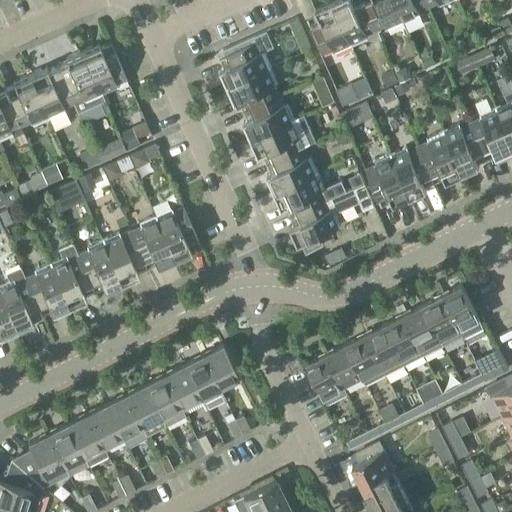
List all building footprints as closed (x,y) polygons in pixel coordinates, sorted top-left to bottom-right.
[(351,43),(331,0),(328,0),(315,6),(316,10),(306,15),(322,51),(333,46),(334,50),(351,43)] [(375,28),(363,0),(331,0),(351,43),(367,36),(365,32),(375,28)] [(363,0),(375,28),(386,23),(387,26),(403,19),(394,0),(363,0)] [(428,4),(425,0),(394,0),(403,19),(419,12),(418,9),(428,4)] [(511,23),(508,14),(499,17),(505,31),(511,27),(511,23)] [(297,15),(286,19),(293,35),(304,31),(297,15)] [(499,24),(490,27),(493,36),(502,32),(499,24)] [(227,84),(270,64),(263,49),(272,45),(265,28),(222,47),(224,53),(219,55),(223,65),(219,67),(227,84)] [(472,33),(463,37),(468,47),(476,44),(472,33)] [(97,41),(81,48),(100,92),(116,85),(115,81),(125,77),(109,40),(99,45),(97,41)] [(472,52),(478,66),(497,57),(491,44),(472,52)] [(66,60),(56,64),(72,100),(78,113),(104,101),(100,92),(81,48),(64,56),(66,60)] [(430,51),(419,56),(424,67),(435,62),(430,51)] [(478,66),(472,52),(455,60),(461,73),(478,66)] [(45,64),(28,72),(48,115),(64,108),(62,105),(72,100),(56,64),(47,68),(45,64)] [(270,64),(227,84),(234,100),(238,99),(242,108),(279,92),(274,82),(277,80),(270,64)] [(404,65),(394,69),(399,80),(409,76),(404,65)] [(391,68),(379,73),(385,86),(398,81),(391,68)] [(431,70),(419,76),(423,85),(435,80),(431,70)] [(13,83),(4,87),(20,124),(30,119),(32,123),(48,115),(28,72),(12,79),(13,83)] [(324,77),(312,82),(316,91),(328,86),(324,77)] [(405,79),(393,84),(396,92),(408,87),(405,79)] [(349,80),(333,87),(340,103),(356,96),(349,80)] [(0,136),(11,132),(10,128),(20,124),(4,87),(0,89),(0,136)] [(508,100),(495,105),(511,142),(511,88),(504,92),(508,100)] [(279,92),(242,108),(247,118),(243,120),(250,136),(294,117),(287,101),(283,102),(279,92)] [(471,120),(487,157),(496,152),(498,156),(511,150),(511,142),(495,105),(479,112),(481,116),(471,120)] [(352,106),(340,111),(346,125),(358,121),(352,106)] [(294,117),(250,136),(258,153),(262,151),(266,161),(302,145),(315,139),(303,113),(294,117)] [(487,157),(471,120),(460,125),(459,121),(443,129),(462,172),(479,165),(477,161),(487,157)] [(135,126),(122,131),(128,146),(141,140),(135,126)] [(345,127),(332,133),(337,142),(349,137),(345,127)] [(462,172),(443,129),(427,136),(428,139),(418,144),(434,180),(444,176),(445,180),(462,172)] [(119,136),(96,147),(101,158),(125,147),(119,136)] [(390,152),(409,196),(426,188),(424,184),(434,180),(418,144),(408,148),(406,145),(390,152)] [(147,145),(132,152),(138,166),(153,160),(147,145)] [(274,189),(317,170),(310,154),(307,155),(302,145),(266,161),(270,171),(266,172),(274,189)] [(93,146),(79,152),(85,165),(98,159),(93,146)] [(409,196),(390,152),(374,159),(375,162),(365,167),(381,203),(391,199),(393,203),(409,196)] [(121,157),(105,164),(112,179),(128,172),(121,157)] [(55,161),(40,168),(46,182),(61,176),(55,161)] [(317,170),(274,189),(281,206),(285,204),(289,214),(346,189),(341,178),(324,185),(317,170)] [(92,171),(78,176),(85,191),(98,185),(92,171)] [(33,177),(15,185),(21,197),(37,189),(36,187),(38,186),(33,177)] [(75,178),(49,189),(59,211),(85,200),(75,178)] [(346,189),(289,214),(294,223),(290,225),(297,242),(301,241),(305,252),(323,242),(319,233),(341,223),(335,211),(359,200),(362,209),(373,204),(364,182),(353,187),(353,186),(346,189)] [(37,192),(25,198),(29,207),(41,201),(37,192)] [(154,214),(174,257),(191,250),(189,246),(199,242),(183,205),(172,210),(170,207),(154,214)] [(9,208),(0,211),(0,212),(5,225),(15,221),(9,208)] [(174,257),(154,214),(138,221),(140,224),(130,229),(146,265),(155,261),(157,265),(174,257)] [(146,265),(130,229),(119,233),(118,230),(102,237),(121,281),(138,273),(136,269),(146,265)] [(121,281),(102,237),(86,244),(87,248),(77,252),(93,288),(103,284),(105,288),(121,281)] [(49,261),(69,304),(85,297),(84,293),(93,288),(77,252),(72,241),(58,248),(61,255),(49,261)] [(335,247),(322,253),(327,263),(339,258),(335,247)] [(69,304),(49,261),(33,268),(35,271),(24,276),(41,312),(50,308),(52,312),(69,304)] [(41,312),(24,276),(19,264),(5,271),(9,279),(0,282),(0,291),(16,328),(33,320),(31,316),(41,312)] [(484,326),(479,317),(462,283),(442,293),(459,327),(462,334),(463,336),(484,326)] [(0,334),(16,328),(0,291),(0,334)] [(443,343),(462,334),(459,327),(442,293),(422,302),(443,343)] [(424,353),(443,343),(422,302),(403,312),(424,353)] [(405,363),(424,353),(403,312),(384,322),(405,363)] [(385,372),(405,363),(384,322),(365,332),(385,372)] [(366,382),(385,372),(365,332),(345,341),(363,376),(362,376),(366,382)] [(344,385),(362,376),(363,376),(345,341),(326,351),(344,385)] [(202,353),(218,385),(239,374),(223,342),(202,353)] [(347,392),(344,385),(326,351),(306,361),(327,402),(347,392)] [(218,385),(202,353),(183,362),(199,394),(206,407),(225,398),(218,385)] [(298,354),(287,359),(292,370),(303,365),(298,354)] [(481,371),(485,378),(505,369),(501,361),(481,371)] [(199,394),(183,362),(164,372),(180,404),(199,394)] [(462,381),(466,388),(485,378),(481,371),(462,381)] [(180,404),(164,372),(144,382),(165,423),(184,413),(180,404)] [(503,415),(511,410),(511,375),(511,373),(487,385),(503,415)] [(466,388),(462,381),(443,390),(447,398),(466,388)] [(145,433),(165,423),(144,382),(125,392),(145,433)] [(447,398),(443,390),(424,400),(427,408),(447,398)] [(105,402),(121,434),(126,443),(145,433),(125,392),(105,402)] [(427,408),(424,400),(404,410),(408,417),(427,408)] [(121,434),(105,402),(86,411),(102,443),(121,434)] [(408,417),(404,410),(385,420),(389,427),(408,417)] [(511,410),(503,415),(511,433),(511,410)] [(67,421),(87,462),(107,453),(102,443),(86,411),(67,421)] [(235,417),(242,433),(250,429),(243,413),(235,417)] [(242,433),(235,417),(227,421),(234,437),(242,433)] [(389,427),(385,420),(366,429),(370,437),(389,427)] [(450,440),(460,435),(452,420),(443,424),(450,440)] [(87,462),(67,421),(48,431),(67,470),(68,472),(87,462)] [(434,444),(444,439),(437,427),(428,432),(434,444)] [(370,437),(366,429),(346,439),(350,447),(370,437)] [(27,441),(30,448),(11,458),(41,483),(67,470),(48,431),(27,441)] [(196,437),(204,452),(212,448),(204,433),(196,437)] [(460,435),(450,440),(458,455),(468,451),(460,435)] [(204,452),(196,437),(188,441),(196,456),(204,452)] [(362,484),(393,467),(379,439),(355,451),(360,460),(352,464),(362,484)] [(444,439),(434,444),(444,463),(453,458),(444,439)] [(157,456),(165,472),(173,468),(165,452),(157,456)] [(165,472),(157,456),(149,460),(157,476),(165,472)] [(0,477),(0,501),(32,511),(41,483),(11,458),(4,479),(0,477)] [(470,479),(480,474),(471,458),(462,463),(470,479)] [(393,467),(362,484),(372,503),(403,487),(393,467)] [(119,476),(126,491),(134,487),(127,472),(119,476)] [(480,474),(470,479),(478,494),(487,489),(480,474)] [(126,491),(119,476),(111,480),(118,495),(126,491)] [(275,478),(233,499),(239,511),(256,511),(285,498),(275,478)] [(464,503),(473,498),(467,485),(457,489),(464,503)] [(403,487),(372,503),(376,511),(402,511),(413,506),(403,487)] [(80,495),(88,511),(96,507),(88,491),(80,495)] [(487,511),(498,511),(491,497),(482,502),(487,511)] [(291,511),(285,498),(256,511),(291,511)] [(480,511),(473,498),(464,503),(468,511),(480,511)] [(31,511),(32,511),(0,501),(0,511),(31,511)]
